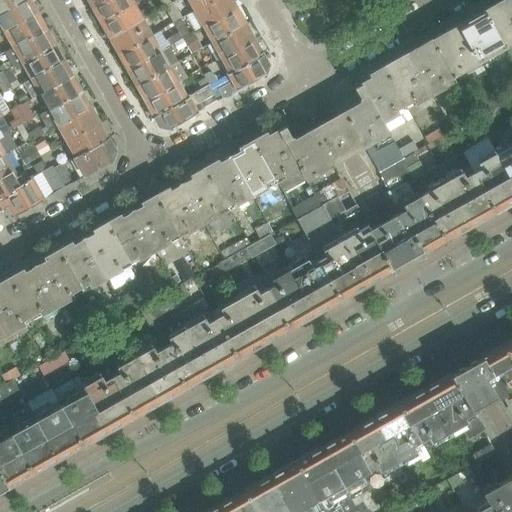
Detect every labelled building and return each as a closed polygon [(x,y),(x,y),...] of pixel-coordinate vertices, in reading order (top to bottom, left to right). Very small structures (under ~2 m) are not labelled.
[(0,0),(0,14),(27,0),(0,0)] [(6,34),(38,16),(28,0),(27,0),(0,14),(0,23),(0,24),(0,32),(4,31),(6,34)] [(101,21),(133,4),(134,5),(141,0),(101,0),(92,5),(101,21)] [(189,0),(195,10),(213,0),(189,0)] [(204,26),(235,8),(230,0),(213,0),(195,10),(199,17),(204,26)] [(511,0),(502,0),(484,10),(505,48),(509,56),(511,54),(511,0)] [(182,19),(173,3),(171,4),(164,8),(173,23),(180,20),(182,19)] [(110,38),(143,20),(150,16),(145,9),(138,13),(134,5),(133,4),(101,21),(110,38)] [(213,41),(244,24),(235,8),(204,26),(213,41)] [(453,77),(505,48),(484,10),(432,40),(453,77)] [(13,47),(45,29),(38,16),(6,34),(13,47)] [(170,23),(167,17),(162,20),(165,26),(170,23)] [(119,53),(151,35),(143,20),(110,38),(119,53)] [(188,34),(180,20),(173,23),(179,33),(182,38),(188,34)] [(222,57),(253,39),(244,24),(213,41),(219,50),(212,54),(216,61),(222,57)] [(22,63),(54,45),(45,29),(13,47),(19,57),(0,67),(4,73),(22,63)] [(127,68),(167,48),(182,39),(182,38),(179,33),(163,42),(157,32),(151,35),(119,53),(127,68)] [(200,48),(192,33),(182,39),(190,54),(199,48),(200,48)] [(232,73),(262,56),(253,39),(222,57),(231,71),(232,73)] [(186,47),(181,40),(174,44),(178,51),(186,47)] [(453,77),(432,40),(384,67),(405,104),(414,100),(417,104),(421,111),(435,103),(431,96),(448,87),(445,81),(453,77)] [(31,79),(63,61),(54,45),(22,63),(31,79)] [(136,84),(169,66),(165,59),(171,55),(167,48),(127,68),(136,84)] [(216,102),(260,77),(260,76),(264,74),(267,64),(262,56),(232,73),(231,71),(229,72),(230,73),(228,74),(232,81),(212,93),(216,102)] [(40,94),(72,77),(63,61),(31,79),(32,79),(23,85),(31,99),(40,94)] [(145,100),(198,70),(198,69),(185,76),(177,61),(169,66),(136,84),(145,100)] [(391,135),(384,122),(400,114),(397,109),(405,104),(384,67),(371,74),(373,77),(356,87),(356,86),(355,87),(363,101),(362,102),(345,112),(364,146),(378,173),(410,156),(414,153),(410,146),(399,152),(390,136),(391,135)] [(19,86),(10,70),(3,74),(10,88),(11,90),(19,86)] [(154,116),(187,98),(179,83),(199,72),(198,70),(145,100),(154,116)] [(10,88),(3,74),(2,73),(0,73),(0,85),(3,91),(5,90),(10,88)] [(208,73),(203,76),(204,78),(208,85),(217,81),(214,76),(212,74),(208,73)] [(49,110),(81,92),(72,77),(40,94),(49,110)] [(204,78),(197,82),(201,90),(207,86),(208,85),(204,78)] [(216,102),(212,93),(207,86),(201,90),(187,98),(154,116),(159,125),(169,127),(173,125),(173,126),(216,102)] [(20,105),(18,102),(11,90),(10,88),(5,90),(15,107),(16,107),(20,105)] [(492,88),(467,103),(471,110),(472,111),(475,117),(500,102),(495,92),(492,88)] [(58,125),(89,107),(81,92),(49,110),(39,116),(48,131),(58,125)] [(447,107),(442,99),(435,103),(440,112),(447,107)] [(29,113),(23,104),(21,105),(20,105),(16,107),(22,117),(29,113)] [(67,140),(98,123),(89,107),(58,125),(67,140)] [(349,155),(364,146),(345,112),(329,120),(293,141),(292,141),(285,127),(285,126),(267,137),(265,134),(253,140),(274,178),(284,172),(287,177),(301,170),(307,180),(316,175),(333,164),(349,155)] [(76,157),(107,139),(98,123),(67,140),(76,157)] [(30,139),(27,134),(21,124),(15,128),(19,134),(11,138),(16,147),(30,139)] [(43,134),(39,127),(27,134),(30,139),(31,141),(41,136),(43,134)] [(440,139),(436,132),(424,138),(428,145),(440,139)] [(0,155),(2,155),(14,148),(9,138),(5,141),(2,135),(0,135),(0,155)] [(111,160),(114,151),(107,139),(76,157),(75,157),(85,176),(106,164),(105,163),(111,160)] [(269,188),(266,182),(274,178),(253,140),(241,148),(242,151),(233,156),(218,164),(217,161),(204,168),(225,205),(234,200),(239,210),(253,202),(251,198),(269,188)] [(495,211),(511,200),(511,147),(498,155),(496,151),(479,161),(479,159),(469,165),(473,171),(495,211)] [(26,163),(39,155),(36,150),(23,158),(26,163)] [(495,211),(473,171),(469,165),(462,153),(437,167),(445,180),(421,194),(446,238),(495,211)] [(0,175),(11,170),(2,155),(0,155),(0,175)] [(64,187),(54,169),(53,167),(52,165),(46,168),(47,169),(41,173),(53,194),(64,187)] [(73,182),(62,165),(54,169),(64,187),(73,182)] [(217,210),(225,205),(204,168),(192,175),(194,178),(170,192),(168,189),(155,196),(177,232),(185,228),(188,233),(204,224),(208,231),(223,223),(217,210)] [(8,195),(17,190),(14,186),(29,178),(25,172),(18,175),(15,177),(11,170),(0,175),(0,209),(9,205),(12,202),(8,195)] [(44,198),(32,176),(29,178),(14,186),(17,190),(8,195),(12,202),(9,205),(15,215),(44,198)] [(337,198),(347,192),(341,181),(317,195),(323,205),(337,198)] [(446,238),(421,194),(412,198),(405,186),(390,194),(400,212),(385,221),(370,229),(391,267),(407,259),(422,250),(423,251),(446,238)] [(297,219),(323,205),(317,195),(314,196),(310,198),(291,209),(297,219)] [(168,237),(177,232),(155,196),(143,202),(145,205),(121,219),(119,216),(107,223),(128,260),(137,255),(140,260),(171,242),(168,237)] [(391,267),(370,229),(356,205),(345,212),(337,198),(323,205),(327,214),(301,227),(304,233),(318,259),(340,298),(392,269),(391,267)] [(301,227),(327,214),(323,205),(297,219),(301,227)] [(286,225),(280,216),(268,223),(273,232),(286,225)] [(120,265),(128,260),(107,223),(95,230),(96,233),(72,246),(71,243),(58,250),(80,288),(89,282),(91,287),(123,270),(120,265)] [(273,232),(268,223),(255,230),(260,240),(273,232)] [(225,260),(245,249),(249,246),(245,238),(220,253),(225,260)] [(262,253),(256,243),(246,249),(251,259),(262,253)] [(223,273),(250,258),(245,249),(225,260),(218,264),(223,273)] [(78,304),(71,292),(80,288),(58,250),(46,257),(48,260),(37,267),(24,274),(22,271),(10,278),(31,315),(40,310),(43,315),(46,321),(57,315),(63,325),(67,323),(74,334),(80,330),(74,320),(72,321),(67,311),(78,304)] [(340,298),(318,259),(310,263),(307,258),(272,278),(275,283),(266,288),(289,327),(340,298)] [(194,276),(186,263),(168,273),(172,279),(176,287),(194,276)] [(223,274),(218,265),(208,271),(213,280),(223,274)] [(151,301),(176,287),(172,279),(151,291),(138,267),(134,270),(151,301)] [(25,325),(23,320),(31,315),(10,278),(0,283),(0,346),(7,342),(13,353),(23,348),(17,337),(28,331),(25,325)] [(289,327),(266,288),(258,293),(255,287),(221,307),(224,312),(215,317),(237,356),(289,327)] [(182,300),(175,288),(167,293),(174,305),(182,300)] [(237,356),(215,317),(203,298),(179,312),(186,325),(184,326),(166,295),(142,309),(161,341),(164,346),(186,385),(237,356)] [(137,344),(129,329),(121,333),(129,348),(137,344)] [(511,338),(502,344),(511,361),(511,338)] [(511,361),(502,344),(482,356),(482,357),(467,366),(452,375),(473,413),(488,404),(504,395),(511,409),(511,361)] [(186,385),(164,346),(155,351),(152,346),(119,365),(121,370),(112,375),(135,414),(186,385)] [(38,366),(53,357),(50,351),(34,360),(38,366)] [(5,383),(18,375),(15,370),(2,377),(5,383)] [(482,429),(473,413),(452,375),(451,373),(399,402),(421,441),(431,436),(434,441),(461,426),(469,440),(483,432),(482,429)] [(82,444),(135,414),(112,375),(104,379),(102,374),(81,386),(67,394),(70,399),(61,404),(58,397),(56,398),(82,444)] [(0,386),(0,406),(21,394),(13,380),(5,384),(0,386)] [(82,444),(56,398),(31,412),(21,394),(0,406),(0,411),(8,425),(33,471),(82,444)] [(414,445),(421,441),(399,402),(348,431),(370,471),(378,466),(381,471),(417,451),(414,445)] [(0,489),(33,471),(8,425),(0,411),(0,489)] [(370,489),(365,479),(364,480),(361,475),(370,471),(348,431),(296,461),(324,511),(357,511),(354,505),(346,491),(347,490),(352,499),(370,489)] [(477,463),(496,453),(491,444),(471,455),(476,463),(477,463)] [(324,511),(296,461),(244,490),(257,511),(324,511)] [(450,488),(469,477),(470,484),(477,495),(483,492),(481,488),(468,468),(446,480),(450,488)] [(511,511),(511,476),(509,478),(485,491),(483,492),(477,495),(483,507),(491,503),(496,511),(511,511)] [(425,500),(440,493),(436,485),(421,493),(425,500)] [(257,511),(244,490),(204,511),(257,511)] [(400,511),(406,511),(416,507),(412,499),(409,500),(398,507),(400,511)] [(367,511),(361,501),(354,505),(357,511),(367,511)] [(496,511),(491,503),(483,507),(474,511),(496,511)]
